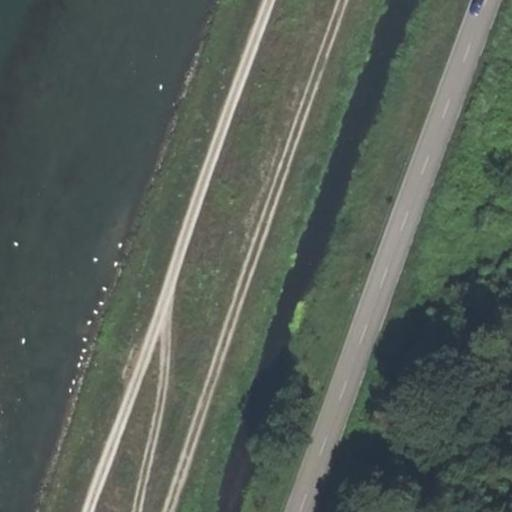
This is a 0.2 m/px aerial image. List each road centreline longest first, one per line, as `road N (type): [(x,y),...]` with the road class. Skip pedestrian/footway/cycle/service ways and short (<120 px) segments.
road 1 (tertiary): [(301,511),(496,0)]
road 2 (track): [(271,0),(87,511)]
road 3 (track): [(170,269),(163,397),(144,511)]
